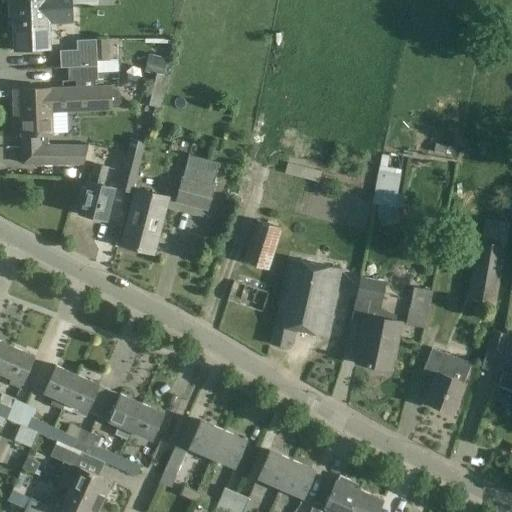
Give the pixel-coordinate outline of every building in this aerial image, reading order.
[(9,0),(10,17),(13,17),(15,50),(35,49),(40,49),(49,48),(47,19),(71,18),(71,2),(95,1),(95,0),(9,0)] [(117,39),(96,39),(96,41),(97,59),(97,61),(112,61),(112,63),(118,63),(117,39)] [(61,51),(60,51),(61,68),(68,67),(97,65),(97,61),(97,59),(96,42),(77,43),(78,50),(72,50),(61,51)] [(152,73),(163,75),(167,59),(154,55),(150,72),(152,73)] [(77,89),(98,88),(97,65),(68,67),(68,81),(76,80),(77,89)] [(163,75),(152,73),(145,105),(155,108),(163,75)] [(111,88),(98,88),(77,89),(50,90),(50,89),(14,90),(14,114),(21,114),(22,136),(47,135),(51,135),(51,110),(111,109),(111,108),(114,108),(116,108),(118,107),(119,105),(120,104),(121,102),(120,94),(120,92),(119,91),(119,90),(118,90),(116,89),(114,88),(111,88)] [(22,163),(47,164),(79,165),(80,147),(48,146),(47,135),(22,136),(22,163)] [(130,138),(126,154),(141,158),(145,142),(130,138)] [(126,154),(118,189),(132,193),(141,158),(126,154)] [(318,180),(320,169),(285,163),(283,173),(318,180)] [(108,169),(94,165),(90,182),(86,181),(78,212),(106,220),(114,189),(103,186),(108,169)] [(185,165),(182,177),(175,203),(208,211),(215,186),(213,185),(216,174),(185,165)] [(381,174),(375,205),(376,205),(391,208),(397,209),(401,209),(404,196),(397,194),(401,175),(382,172),(381,174)] [(167,198),(136,190),(122,245),(153,253),(167,198)] [(391,208),(376,205),(381,227),(400,223),(397,209),(391,208)] [(507,223),(485,219),(481,242),(476,241),(466,301),(494,306),(504,247),(503,247),(507,223)] [(281,229),(257,221),(243,262),(267,270),(281,229)] [(341,270),(292,260),(270,344),(290,349),(295,330),(327,337),(341,270)] [(383,283),(360,279),(357,292),(356,298),(379,302),(383,283)] [(431,291),(413,288),(406,324),(424,328),(431,291)] [(400,322),(366,315),(362,333),(364,333),(362,343),(360,343),(356,363),(390,370),(400,322)] [(507,335),(493,331),(482,369),(488,371),(502,352),(507,335)] [(0,374),(12,346),(0,340),(0,374)] [(35,356),(12,346),(0,374),(11,378),(9,384),(20,389),(35,356)] [(472,364),(431,348),(421,373),(435,378),(426,402),(452,413),(472,364)] [(62,409),(77,375),(55,365),(43,392),(53,397),(50,404),(62,409)] [(511,375),(503,371),(502,371),(496,385),(511,391),(511,407),(511,408),(511,407),(511,375)] [(100,385),(77,375),(62,409),(65,402),(75,406),(73,412),(85,417),(100,385)] [(115,434),(126,439),(142,403),(120,393),(108,421),(119,426),(115,434)] [(5,419),(17,424),(25,405),(15,400),(11,408),(0,403),(0,420),(4,422),(5,419)] [(142,403),(126,439),(130,431),(152,440),(164,413),(142,403)] [(18,424),(20,425),(37,433),(49,438),(54,427),(32,418),(36,409),(25,405),(17,424),(18,424)] [(212,457),(224,430),(200,420),(188,447),(212,457)] [(14,439),(31,447),(37,433),(20,425),(14,439)] [(54,427),(49,438),(82,452),(90,433),(80,428),(76,437),(54,427)] [(224,430),(212,457),(235,468),(247,440),(224,430)] [(82,452),(114,466),(119,456),(97,446),(101,437),(90,433),(82,452)] [(65,474),(60,485),(70,490),(102,504),(112,482),(80,467),(80,468),(76,466),(81,456),(55,445),(50,456),(63,462),(59,471),(65,474)] [(177,474),(187,451),(177,447),(167,470),(177,474)] [(280,487),(292,460),(269,450),(257,477),(280,487)] [(119,456),(114,466),(136,476),(141,465),(119,456)] [(292,460),(280,487),(304,498),(316,470),(292,460)] [(349,511),(360,490),(350,485),(352,481),(339,475),(337,480),(336,479),(324,508),(326,509),(325,511),(349,511)] [(180,495),(194,501),(197,492),(184,486),(180,495)] [(214,511),(216,511),(228,511),(237,493),(224,488),(214,511)] [(43,505),(56,511),(59,511),(98,511),(102,504),(70,490),(64,501),(48,494),(43,505)] [(378,511),(383,500),(360,490),(349,511),(378,511)] [(194,501),(206,507),(210,498),(197,492),(194,501)] [(237,493),(228,511),(243,511),(249,499),(237,493)] [(25,509),(26,510),(31,511),(55,511),(56,511),(43,505),(30,499),(25,509)]
